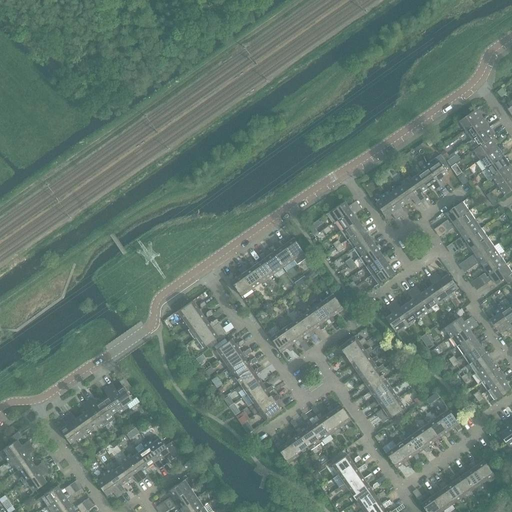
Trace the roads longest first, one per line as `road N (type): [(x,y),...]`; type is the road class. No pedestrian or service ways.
road 1 (track): [(299,0),(0,210)]
road 2 (residential): [(39,400),(146,330),(159,297),(199,268)]
road 3 (residential): [(199,268),(343,170)]
road 4 (residential): [(343,170),(477,79)]
road 5 (residential): [(401,490),(482,432),(483,419),(511,399)]
road 6 (residential): [(284,373),(199,268)]
road 7 (residential): [(108,511),(38,412),(39,400)]
road 8 (residential): [(401,490),(334,380)]
road 9 (residential): [(506,355),(440,250)]
